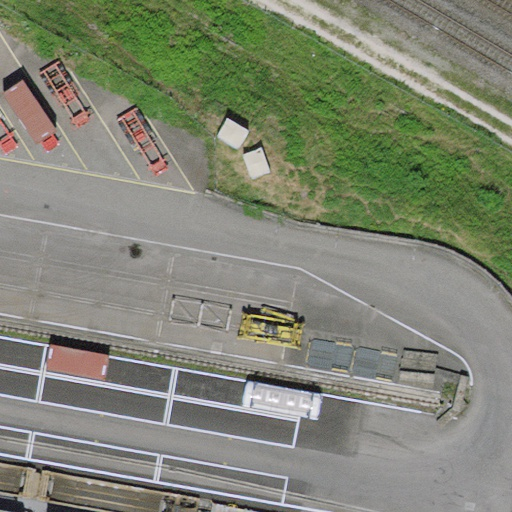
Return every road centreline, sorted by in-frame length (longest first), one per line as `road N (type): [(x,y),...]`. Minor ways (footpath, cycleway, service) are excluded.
road 1 (unknown): [(0,402),(423,480),(463,474),(493,445),(511,409)]
road 2 (unknown): [(511,328),(282,245),(0,197)]
road 3 (track): [(282,0),(511,131)]
